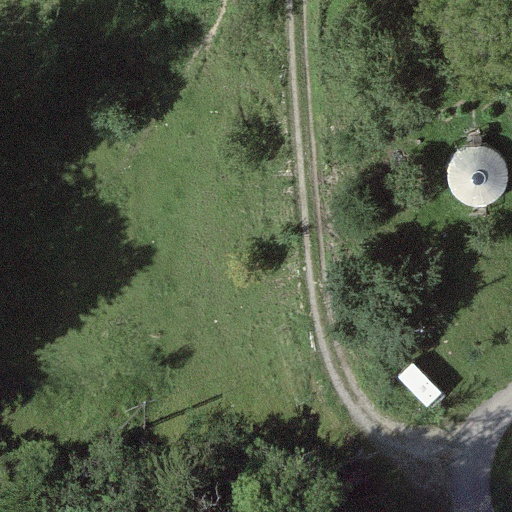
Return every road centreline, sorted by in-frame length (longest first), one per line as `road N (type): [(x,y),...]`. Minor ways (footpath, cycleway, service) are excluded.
road 1 (track): [(481,432),(403,390),(343,273),(304,0)]
road 2 (unclassified): [(511,508),(481,432),(511,393)]
